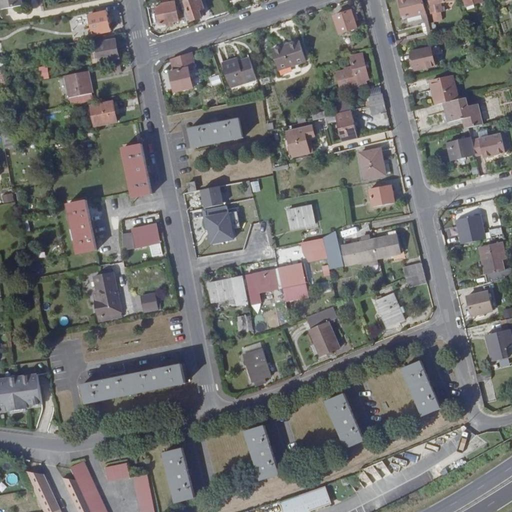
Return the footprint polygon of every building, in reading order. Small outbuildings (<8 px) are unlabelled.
[(180,0),(164,0),(159,1),(159,6),(156,7),(160,25),(178,21),(178,20),(186,18),(184,10),(180,0)] [(186,18),(187,22),(192,20),(193,21),(202,18),(200,11),(204,10),(200,0),(199,0),(196,1),(195,0),(192,0),(186,2),(189,8),(184,10),(186,18)] [(427,13),(423,0),(398,0),(403,19),(427,13)] [(452,1),(451,0),(428,0),(432,15),(433,15),(433,18),(440,17),(440,13),(441,13),(439,4),(452,1)] [(334,18),(340,35),(358,30),(352,12),(334,18)] [(93,35),(98,34),(109,32),(111,32),(108,13),(89,17),(93,35)] [(119,59),(115,36),(110,37),(99,39),(88,41),(93,65),(119,59)] [(271,51),(279,71),(307,62),(299,42),(271,51)] [(412,53),(416,71),(435,67),(430,48),(412,53)] [(64,49),(51,52),(52,59),(65,56),(64,49)] [(190,54),(172,60),(175,72),(172,73),(176,93),(194,89),(190,69),(194,68),(190,54)] [(368,80),(362,54),(351,57),(354,67),(346,69),(351,88),(365,84),(364,81),(368,80)] [(232,89),(257,81),(251,58),(240,62),(239,59),(224,64),(232,89)] [(38,67),(38,79),(48,78),(47,66),(38,67)] [(122,73),(121,66),(109,68),(110,75),(122,73)] [(65,77),(69,99),(93,94),(89,72),(65,77)] [(437,105),(445,103),(459,100),(453,76),(431,82),(437,105)] [(71,106),(94,102),(93,94),(69,99),(71,106)] [(368,98),(370,107),(384,103),(382,95),(368,98)] [(464,118),(466,128),(482,125),(478,105),(468,107),(466,98),(459,100),(445,103),(449,121),(464,118)] [(116,116),(113,103),(91,107),(95,127),(117,122),(116,116)] [(384,103),(370,107),(372,115),(386,112),(384,103)] [(336,117),(342,143),(357,139),(351,114),(336,117)] [(0,122),(2,132),(6,150),(9,149),(3,120),(0,120),(0,122)] [(190,129),(194,148),(243,138),(239,120),(217,124),(216,121),(211,123),(211,125),(190,129)] [(287,132),(293,156),(309,152),(305,137),(314,136),(312,126),(287,132)] [(501,134),(471,142),(474,154),(474,155),(481,154),(483,159),(505,153),(501,134)] [(447,143),(451,160),(474,154),(471,142),(470,138),(447,143)] [(142,146),(124,149),(134,198),(152,195),(142,146)] [(360,155),(365,180),(385,177),(380,151),(360,155)] [(253,194),(250,181),(244,182),(247,195),(253,194)] [(189,184),(190,192),(197,190),(195,183),(189,184)] [(220,187),(202,191),(205,209),(223,205),(220,187)] [(370,190),(373,207),(393,204),(390,187),(370,190)] [(12,193),(2,195),(3,202),(13,201),(12,193)] [(87,202),(69,205),(78,255),(97,251),(87,202)] [(227,206),(203,210),(207,227),(211,226),(214,243),(233,239),(232,229),(231,225),(233,225),(230,213),(228,213),(227,206)] [(286,211),(289,230),(313,226),(310,207),(286,211)] [(459,243),(485,239),(480,208),(454,212),(459,243)] [(240,228),(237,212),(230,213),(233,225),(231,225),(232,229),(240,228)] [(134,233),(123,235),(123,251),(160,243),(156,225),(133,230),(134,233)] [(341,269),(334,232),(322,240),(324,251),(329,272),(341,269)] [(388,237),(372,241),(377,259),(401,252),(396,234),(388,237)] [(324,251),(322,240),(305,243),(307,254),(324,251)] [(377,259),(372,241),(341,250),(346,268),(377,259)] [(511,277),(511,271),(511,269),(509,270),(502,244),(480,249),(487,283),(511,277)] [(302,265),(279,269),(282,288),(297,285),(306,283),(302,265)] [(424,274),(422,265),(403,269),(406,279),(424,274)] [(282,288),(279,269),(254,274),(254,276),(248,277),(251,293),(257,291),(258,293),(282,288)] [(94,293),(98,318),(121,313),(113,274),(95,278),(97,292),(94,293)] [(424,274),(406,279),(408,288),(427,283),(424,274)] [(248,304),(243,276),(208,283),(212,302),(227,299),(236,297),(237,306),(248,304)] [(308,292),(306,283),(297,285),(298,294),(308,292)] [(467,297),(472,317),(492,313),(488,293),(467,297)] [(162,294),(141,298),(144,314),(165,309),(162,294)] [(376,303),(387,329),(405,322),(393,296),(376,303)] [(236,297),(227,299),(228,307),(237,306),(236,297)] [(121,313),(98,318),(100,323),(122,318),(121,313)] [(236,318),(240,339),(253,337),(249,316),(236,318)] [(327,324),(324,317),(311,322),(314,329),(310,330),(321,357),(338,350),(328,323),(327,324)] [(511,318),(500,322),(503,332),(490,335),(495,361),(511,357),(511,336),(511,330),(511,329),(511,318)] [(244,356),(252,383),(270,377),(261,350),(244,356)] [(422,362),(404,370),(423,416),(441,409),(433,388),(435,387),(433,382),(431,383),(422,362)] [(181,365),(83,385),(87,404),(185,384),(181,365)] [(489,371),(475,375),(479,390),(493,386),(489,371)] [(0,414),(28,411),(28,407),(42,405),(38,375),(0,380),(0,414)] [(345,395),(328,403),(347,449),(365,441),(356,420),(358,419),(356,414),(353,415),(345,395)] [(266,427),(247,433),(262,480),(280,474),(274,454),(277,453),(275,447),(272,448),(266,427)] [(184,450),(165,455),(178,504),(196,499),(191,477),(193,477),(192,471),(189,471),(184,450)] [(83,462),(69,468),(72,475),(75,481),(79,489),(82,495),(85,502),(88,509),(89,511),(105,511),(105,510),(102,503),(99,496),(95,489),(92,483),(89,476),(86,469),(83,462)] [(120,464),(112,466),(105,468),(109,482),(116,481),(123,479),(130,478),(127,463),(120,464)] [(62,511),(45,474),(27,470),(36,491),(45,511),(62,511)] [(134,477),(136,484),(137,491),(139,498),(141,506),(141,511),(156,511),(156,510),(154,503),(153,495),(151,488),(150,481),(148,473),(134,477)] [(79,489),(75,481),(61,477),(77,511),(89,511),(88,509),(85,502),(82,495),(79,489)] [(324,489),(280,505),(282,511),(309,511),(330,505),(324,489)]
